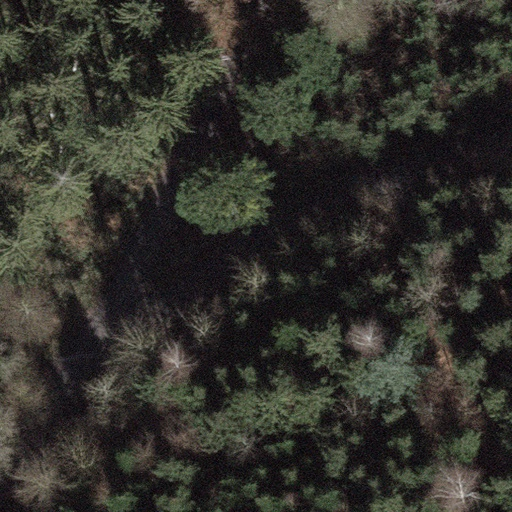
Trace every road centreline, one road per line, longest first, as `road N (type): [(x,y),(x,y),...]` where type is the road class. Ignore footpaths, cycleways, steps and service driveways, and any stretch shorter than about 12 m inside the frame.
road 1 (track): [(0,480),(93,365),(256,0)]
road 2 (track): [(93,365),(283,211),(511,145)]
